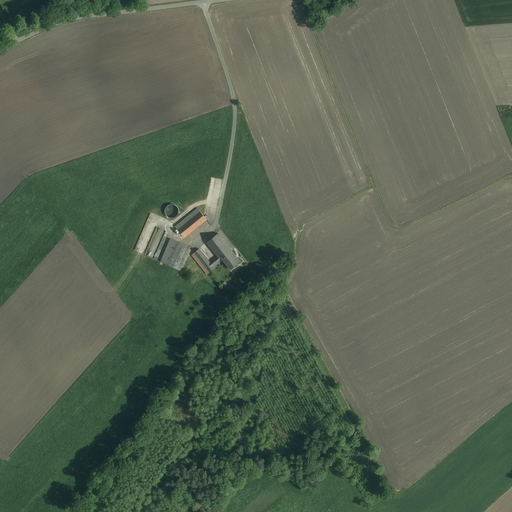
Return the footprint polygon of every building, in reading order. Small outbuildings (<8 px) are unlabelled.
[(178,214),(178,211),(178,208),(176,206),(174,205),(171,204),(169,205),(166,206),(165,209),(164,211),(165,214),(166,216),(169,218),(171,218),(174,217),(176,216),(178,214)] [(174,227),(177,230),(180,228),(188,221),(199,212),(197,209),(174,227)] [(199,212),(188,221),(195,229),(206,221),(199,212)] [(195,229),(188,221),(180,228),(186,236),(195,229)] [(186,236),(180,228),(177,230),(183,238),(186,236)] [(230,270),(240,263),(218,234),(206,243),(217,257),(220,260),(220,261),(222,260),(230,270)] [(170,239),(159,262),(166,265),(177,242),(170,239)] [(190,248),(177,242),(166,265),(168,266),(170,266),(179,271),(190,248)] [(212,267),(209,263),(198,250),(193,253),(209,273),(214,269),(212,267)] [(209,273),(193,253),(190,256),(206,276),(209,273)] [(217,257),(209,263),(212,267),(214,264),(220,260),(217,257)]
